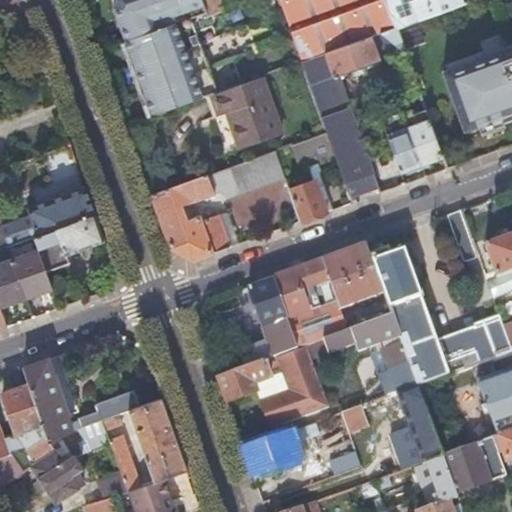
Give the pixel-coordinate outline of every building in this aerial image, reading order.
[(191,17),(206,12),(202,0),(118,0),(114,8),(153,115),(205,96),(218,92),(191,17)] [(208,15),(224,9),(220,0),(202,0),(206,12),(208,15)] [(396,27),(404,24),(392,14),(386,0),(279,0),(301,62),(381,33),(405,53),(396,27)] [(404,24),(471,0),(386,0),(392,14),(404,24)] [(445,11),(437,14),(440,22),(448,19),(445,11)] [(339,75),(405,53),(381,33),(301,62),(327,132),(333,150),(336,158),(352,200),(379,189),(367,155),(363,156),(351,121),(355,119),(339,75)] [(500,51),(444,71),(464,131),(500,118),(502,122),(511,118),(511,53),(502,57),(500,51)] [(282,133),(262,76),(218,92),(205,96),(226,153),(282,133)] [(421,163),(443,155),(427,111),(413,115),(411,110),(404,113),(421,163)] [(401,175),(422,167),(421,163),(404,113),(383,120),(401,175)] [(333,150),(327,132),(291,145),(298,163),(316,156),(333,150)] [(319,165),(336,158),(333,150),(316,156),(319,165)] [(285,178),(275,151),(153,195),(172,250),(194,259),(214,253),(203,221),(201,222),(199,216),(185,220),(180,206),(214,194),(213,192),(219,190),(223,201),(285,178)] [(301,222),(327,212),(323,200),(319,189),(316,179),(289,189),(301,222)] [(97,216),(86,187),(28,207),(39,236),(97,216)] [(323,200),(328,199),(329,198),(325,187),(319,189),(323,200)] [(327,212),(332,210),(328,199),(323,200),(327,212)] [(486,281),(460,211),(446,216),(463,263),(466,262),(481,303),(492,299),(486,281)] [(229,247),(238,244),(227,213),(218,216),(229,247)] [(97,216),(39,236),(34,238),(38,250),(46,271),(69,263),(66,256),(106,242),(97,216)] [(203,221),(214,253),(229,247),(218,216),(203,221)] [(511,236),(486,246),(497,277),(511,271),(511,236)] [(448,375),(473,365),(511,352),(498,316),(474,324),(473,324),(475,328),(465,331),(436,342),(421,296),(422,296),(405,249),(390,254),(388,248),(384,250),(380,240),(366,245),(383,294),(389,308),(391,315),(403,347),(403,348),(417,386),(448,375)] [(340,310),(383,294),(366,245),(273,278),(288,318),(309,310),(305,298),(316,295),(313,287),(329,282),(336,300),(340,310)] [(38,250),(0,264),(0,306),(52,288),(46,271),(38,250)] [(288,318),(273,278),(248,287),(262,327),(288,318)] [(305,298),(309,310),(320,306),(316,295),(305,298)] [(319,341),(347,331),(345,324),(340,310),(336,300),(320,306),(309,310),(288,318),(293,332),(299,349),(307,346),(319,341)] [(498,316),(511,352),(511,351),(511,307),(497,313),(498,316)] [(347,331),(391,315),(389,308),(345,324),(347,331)] [(397,393),(417,386),(403,348),(403,347),(391,315),(347,331),(319,341),(321,346),(326,344),(329,352),(356,343),(358,351),(383,341),(386,348),(382,350),(397,393)] [(475,328),(473,324),(471,319),(462,322),(465,331),(475,328)] [(275,357),(299,349),(293,332),(278,337),(268,341),(275,357)] [(312,358),(329,352),(326,344),(321,346),(319,341),(307,346),(312,358)] [(329,406),(312,358),(307,346),(299,349),(275,357),(218,378),(227,403),(258,391),(255,383),(271,377),(269,372),(283,367),(292,390),(262,401),(271,427),(329,406)] [(48,439),(49,439),(73,430),(67,415),(69,414),(55,373),(53,373),(49,359),(23,368),(28,383),(42,423),(48,439)] [(474,446),(511,432),(511,371),(480,383),(473,365),(448,375),(474,446)] [(258,391),(262,401),(292,390),(283,367),(269,372),(271,377),(255,383),(258,391)] [(3,391),(17,431),(42,423),(28,383),(3,391)] [(422,465),(427,463),(442,457),(417,386),(397,393),(396,393),(422,465)] [(79,418),(82,427),(101,420),(119,414),(129,410),(139,406),(133,389),(99,402),(97,407),(98,411),(79,418)] [(150,483),(164,478),(187,470),(161,398),(139,406),(129,410),(152,475),(147,477),(150,483)] [(363,417),(360,407),(341,413),(345,424),(363,417)] [(119,414),(101,420),(105,432),(122,425),(119,414)] [(74,457),(109,443),(108,442),(105,432),(101,420),(82,427),(73,430),(49,439),(64,462),(73,456),(74,457)] [(81,468),(74,457),(73,456),(64,462),(49,439),(48,439),(42,423),(17,431),(17,432),(4,437),(0,424),(0,487),(30,467),(56,503),(85,484),(76,471),(81,468)] [(293,437),(301,460),(308,458),(298,429),(295,430),(297,435),(293,437)] [(244,449),(254,478),(301,461),(301,460),(293,437),(297,435),(295,430),(244,449)] [(511,432),(474,446),(442,457),(458,502),(464,500),(461,492),(477,487),(503,478),(495,455),(503,452),(507,462),(511,460),(511,432)] [(120,473),(126,491),(129,490),(141,486),(123,437),(108,442),(109,443),(120,473)] [(329,466),(333,476),(360,466),(356,455),(329,466)] [(462,511),(458,502),(442,457),(427,463),(438,494),(435,496),(438,504),(428,508),(424,498),(413,501),(416,511),(462,511)] [(112,496),(126,491),(120,473),(97,480),(104,499),(112,496)] [(141,486),(129,490),(136,511),(176,511),(164,478),(150,483),(141,486)] [(378,494),(374,482),(358,488),(363,500),(378,494)] [(480,495),(477,487),(461,492),(464,500),(480,495)] [(117,511),(112,496),(104,499),(96,502),(89,504),(85,505),(87,511),(117,511)] [(89,504),(96,502),(92,496),(87,497),(89,504)] [(67,511),(85,505),(89,504),(87,497),(64,505),(66,511),(67,511)] [(335,511),(330,498),(291,511),(335,511)]
